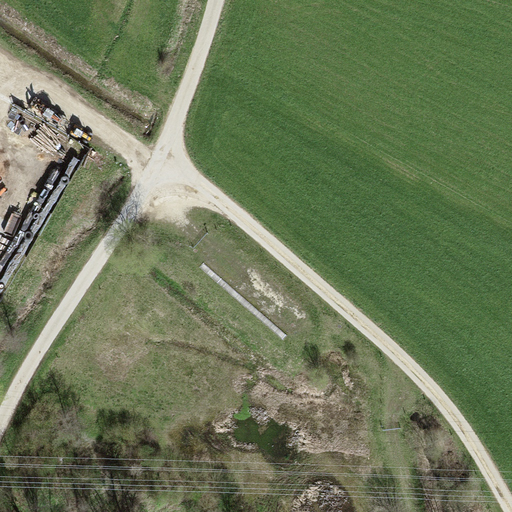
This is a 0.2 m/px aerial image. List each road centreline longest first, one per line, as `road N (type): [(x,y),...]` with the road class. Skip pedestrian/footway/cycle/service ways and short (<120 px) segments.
road 1 (track): [(157,167),(234,213),(368,322),(452,411),(511,511)]
road 2 (track): [(214,0),(157,167),(0,421)]
road 3 (track): [(409,511),(389,426),(403,360)]
